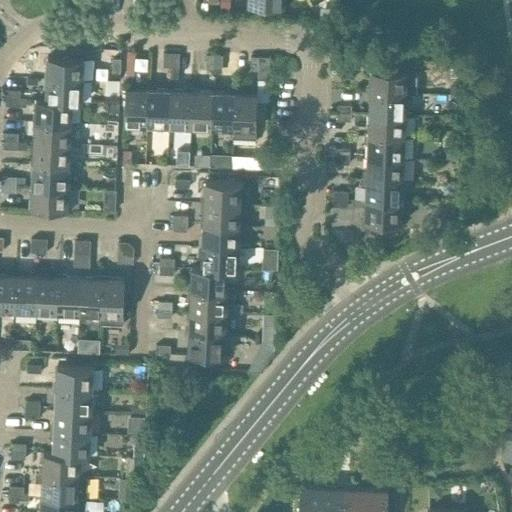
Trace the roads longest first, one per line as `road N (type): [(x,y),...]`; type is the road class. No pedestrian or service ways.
road 1 (residential): [(362,306),(306,238),(314,65),(305,49),(286,37),(186,31)]
road 2 (tertiary): [(197,500),(286,385),(362,306)]
road 3 (residential): [(186,31),(40,29),(0,64)]
road 4 (tertiary): [(362,306),(511,239)]
road 5 (residential): [(141,228),(0,222)]
road 6 (residential): [(137,356),(141,228)]
